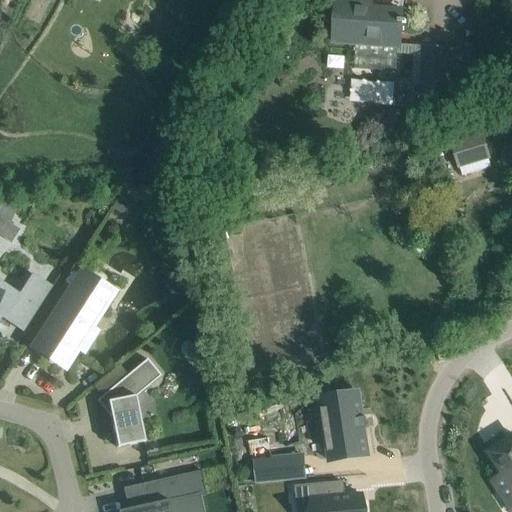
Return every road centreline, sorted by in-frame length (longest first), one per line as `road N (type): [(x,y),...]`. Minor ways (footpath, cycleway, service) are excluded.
road 1 (residential): [(440,511),(431,449),(443,387),(511,332)]
road 2 (residential): [(0,411),(52,432),(68,511)]
